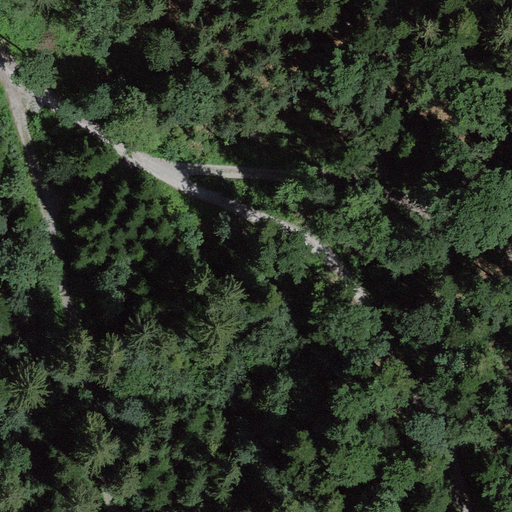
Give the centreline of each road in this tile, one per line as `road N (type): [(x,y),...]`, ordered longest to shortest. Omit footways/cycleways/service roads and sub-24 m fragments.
road 1 (track): [(133,511),(106,431),(30,77),(0,48)]
road 2 (track): [(399,511),(284,231),(239,175)]
road 3 (track): [(239,175),(405,194),(511,242)]
road 4 (track): [(30,77),(115,129),(239,175)]
road 5 (track): [(63,232),(85,188),(105,175),(239,175)]
